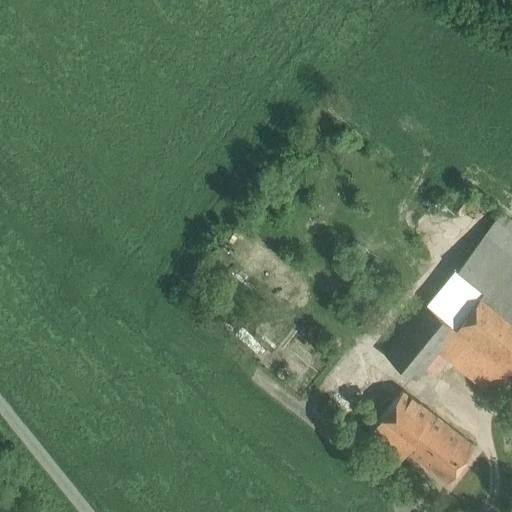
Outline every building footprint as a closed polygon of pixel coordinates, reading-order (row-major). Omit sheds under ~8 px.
[(511,223),(500,213),(471,252),(497,273),(511,285),(511,223)] [(377,226),(353,255),(360,261),(383,231),(377,226)] [(426,302),(385,352),(414,376),(431,356),(438,347),(497,273),(471,252),(430,305),(426,302)] [(511,285),(497,273),(438,347),(452,359),(453,358),(471,335),(499,362),(509,372),(511,367),(511,285)] [(302,329),(292,321),(270,349),(280,356),(302,329)] [(499,362),(471,335),(453,358),(483,382),(499,362)] [(499,362),(483,382),(494,391),(509,372),(499,362)] [(402,389),(364,437),(397,463),(407,449),(434,413),(402,389)] [(474,444),(434,413),(407,449),(447,480),(474,444)]
